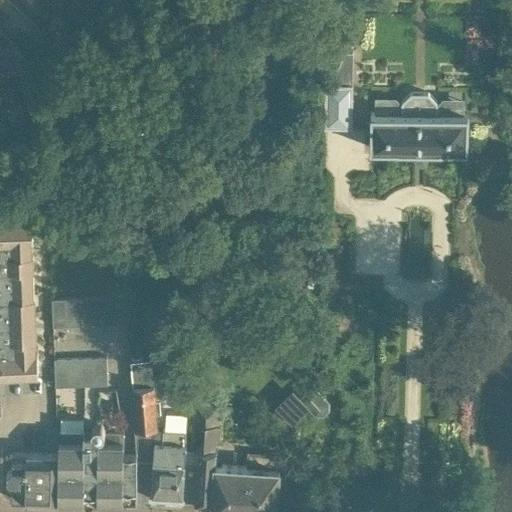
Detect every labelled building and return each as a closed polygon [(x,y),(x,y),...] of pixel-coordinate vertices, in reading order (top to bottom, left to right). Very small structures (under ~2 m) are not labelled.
[(39,53),(52,42),(44,33),(31,44),(39,53)] [(11,40),(0,50),(0,66),(13,77),(30,60),(11,40)] [(353,125),(353,51),(343,52),(331,85),(326,85),(326,125),(353,125)] [(372,113),(372,127),(371,147),(397,147),(441,148),(441,147),(467,148),(467,113),(436,113),(437,101),(428,93),(411,92),(403,101),(402,113),(372,113)] [(0,418),(2,418),(0,372),(0,370),(39,368),(38,348),(36,348),(32,236),(34,236),(33,215),(0,215),(0,418)] [(106,323),(119,322),(118,295),(104,296),(106,323)] [(80,324),(93,324),(91,296),(78,297),(80,324)] [(93,324),(106,323),(104,296),(91,296),(93,324)] [(53,326),(66,325),(65,297),(52,298),(53,326)] [(78,297),(65,297),(66,325),(80,324),(78,297)] [(82,384),(95,384),(94,356),(81,357),(82,384)] [(95,384),(108,384),(107,356),(94,356),(95,384)] [(56,385),(69,385),(68,357),(55,357),(56,385)] [(69,385),(82,384),(81,357),(68,357),(69,385)] [(153,359),(131,360),(133,386),(131,386),(135,429),(137,451),(137,453),(138,453),(154,454),(155,441),(162,442),(163,428),(158,428),(154,384),(153,359)] [(314,385),(302,396),(315,411),(323,411),(328,405),(328,398),(314,385)] [(183,496),(183,501),(195,501),(195,502),(212,503),(212,508),(244,510),(268,511),(277,511),(279,493),(280,468),(278,468),(279,455),(248,453),(248,450),(217,448),(220,405),(194,403),(191,449),(196,449),(195,460),(185,460),(184,478),(183,496)] [(153,459),(151,493),(154,493),(154,496),(156,500),(161,501),(165,500),(168,497),(169,494),(182,495),(183,496),(184,478),(185,460),(186,444),(185,444),(186,418),(178,418),(177,429),(163,428),(162,442),(155,441),(154,454),(154,459),(153,459)] [(59,453),(58,499),(84,499),(84,498),(90,498),(91,501),(87,504),(86,505),(87,506),(92,502),(98,499),(123,500),(124,486),(137,486),(137,466),(137,458),(137,453),(137,451),(124,451),(124,430),(105,430),(105,428),(104,426),(102,425),(100,424),(98,423),(96,424),(94,425),(93,426),(92,428),(91,430),(87,430),(83,430),(80,430),(62,429),(60,429),(59,446),(59,453)] [(12,451),(11,498),(58,499),(59,453),(12,451)]
